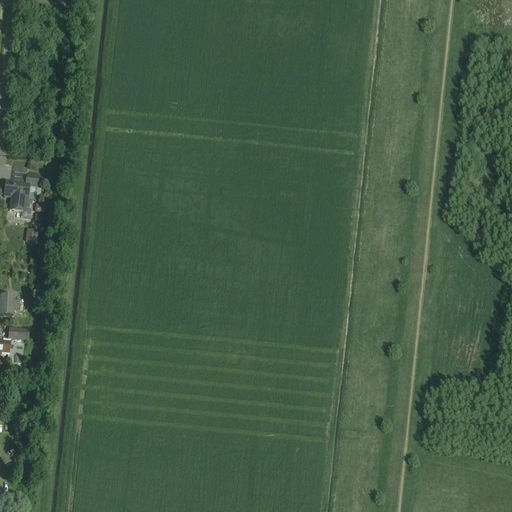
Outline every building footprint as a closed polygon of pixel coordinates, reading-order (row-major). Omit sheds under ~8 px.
[(26,177),(25,181),(25,185),(6,183),(4,199),(11,200),(10,211),(26,214),(27,202),(35,202),(36,190),(37,178),(26,177)] [(30,220),(32,202),(27,202),(26,214),(22,213),(21,219),(30,220)] [(37,244),(39,232),(28,231),(27,243),(37,244)] [(0,295),(0,315),(13,317),(14,310),(18,310),(19,302),(14,302),(15,297),(0,295)] [(0,355),(9,356),(9,364),(21,365),(23,342),(27,343),(28,331),(8,330),(7,341),(0,340),(0,355)]
